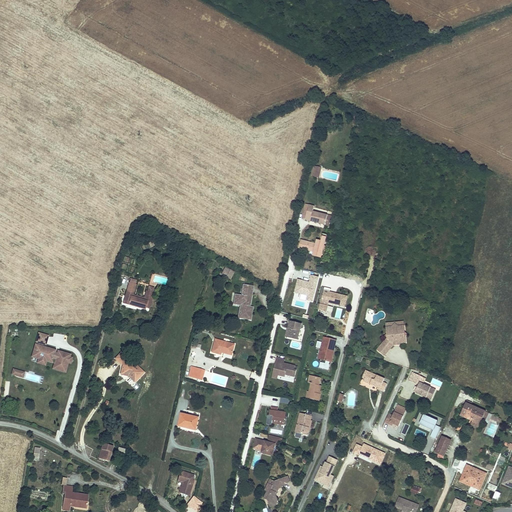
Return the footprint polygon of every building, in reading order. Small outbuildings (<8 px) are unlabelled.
[(315,206),(309,205),(306,218),(305,220),(317,222),(317,221),(319,221),(319,223),(325,224),(327,215),(313,212),(315,206)] [(315,243),(308,241),(306,250),(314,252),(321,254),(322,250),(323,246),(326,234),(323,233),(321,240),(319,240),(319,242),(316,241),(315,243)] [(308,241),(301,239),(299,248),(306,250),(308,241)] [(309,281),(297,279),(294,293),(307,296),(306,300),(313,301),(319,277),(310,275),(309,281)] [(133,293),(134,293),(137,285),(136,285),(130,283),(129,283),(124,300),(129,301),(128,304),(142,309),(142,310),(145,311),(146,308),(150,309),(155,293),(154,293),(148,291),(146,291),(145,296),(146,297),(145,301),(132,297),(133,293)] [(256,308),(252,307),(250,306),(251,303),(253,304),(255,295),(253,294),(255,287),(247,285),(244,295),(239,294),(237,300),(246,302),(246,305),(244,305),(241,317),(252,320),(256,308)] [(344,307),(347,297),(332,293),(331,295),(329,294),(329,293),(329,292),(324,291),(319,311),(326,312),(328,303),(330,304),(344,307)] [(144,298),(134,295),(134,293),(133,293),(132,297),(145,301),(146,297),(145,296),(144,298)] [(297,340),(301,324),(289,321),(288,328),(287,329),(289,329),(286,337),(297,340)] [(386,355),(394,345),(395,344),(398,344),(400,345),(405,344),(405,338),(403,336),(405,334),(405,327),(398,328),(397,326),(395,325),(394,326),(393,328),(386,328),(387,335),(389,337),(387,339),(379,349),(386,355)] [(58,355),(55,354),(56,351),(43,347),(44,344),(46,344),(48,337),(40,334),(38,342),(40,342),(39,346),(37,345),(35,350),(36,351),(35,357),(52,362),(54,358),(57,359),(55,366),(60,368),(60,370),(66,372),(68,362),(71,363),(72,358),(70,358),(70,355),(59,352),(58,355)] [(332,350),(334,341),(325,338),(324,344),(317,342),(315,348),(321,349),(322,349),(321,355),(322,355),(320,360),(325,361),(324,364),(320,363),(318,368),(327,370),(329,365),(328,365),(329,362),(327,361),(328,357),(331,357),(333,350),(332,350)] [(218,340),(214,352),(222,354),(223,352),(233,354),(235,344),(218,340)] [(144,372),(135,364),(124,361),(129,357),(123,351),(116,359),(121,364),(123,365),(121,375),(129,376),(135,382),(144,372)] [(293,370),(294,366),(282,363),(283,359),(276,357),(272,371),(274,374),(277,375),(284,377),(284,374),(293,377),(295,370),(293,370)] [(369,378),(370,375),(364,372),(361,380),(364,381),(365,377),(369,378)] [(419,384),(422,378),(412,373),(408,382),(418,386),(417,389),(415,392),(415,394),(430,401),(435,391),(424,386),(419,384)] [(382,384),(384,380),(370,375),(369,378),(365,377),(364,381),(363,383),(369,386),(370,385),(372,386),(371,387),(377,389),(376,390),(383,393),(386,385),(382,384)] [(317,379),(310,377),(308,384),(309,385),(308,393),(309,393),(308,400),(318,401),(319,395),(318,395),(319,393),(320,387),(318,387),(316,386),(317,379)] [(486,411),(466,402),(462,412),(471,417),(472,415),(475,416),(474,420),(474,421),(481,424),(483,419),(486,411)] [(278,410),(270,408),(270,413),(272,414),(271,420),(282,423),(285,414),(285,412),(278,410)] [(399,428),(405,414),(396,410),(393,418),(389,416),(385,425),(389,426),(390,425),(393,426),(399,428)] [(310,420),(311,416),(299,413),(294,432),(306,435),(307,431),(308,427),(309,428),(311,421),(310,420)] [(199,418),(182,414),(179,424),(191,427),(190,428),(196,430),(199,418)] [(438,422),(424,415),(420,423),(434,430),(430,437),(435,440),(441,428),(436,426),(438,422)] [(59,431),(56,439),(62,441),(64,433),(59,431)] [(282,443),(283,438),(269,435),(268,440),(282,443)] [(444,456),(452,440),(443,436),(436,452),(444,456)] [(273,444),(253,438),(252,444),(256,445),(255,449),(260,450),(259,452),(269,455),(270,452),(273,444)] [(103,446),(100,459),(109,461),(113,446),(107,444),(106,445),(105,445),(104,446),(103,446)] [(385,454),(365,444),(363,447),(358,445),(354,452),(360,455),(361,454),(370,458),(369,459),(380,464),(385,454)] [(330,473),(337,459),(329,455),(326,461),(325,461),(323,466),(321,470),(322,470),(321,472),(318,471),(315,478),(319,480),(321,480),(325,481),(326,480),(330,482),(333,475),(330,473)] [(466,465),(460,481),(479,490),(486,474),(466,465)] [(193,480),(194,475),(182,471),(179,480),(184,482),(181,489),(190,492),(194,481),(193,480)] [(281,487),(282,484),(286,483),(284,477),(277,479),(276,481),(270,478),(264,489),(267,491),(263,497),(267,499),(268,502),(271,501),(275,503),(277,500),(275,495),(275,493),(276,492),(279,488),(281,487)] [(64,486),(63,494),(65,495),(66,492),(73,493),(74,487),(64,486)] [(497,500),(500,493),(495,491),(492,498),(497,500)] [(65,495),(63,507),(70,507),(70,506),(87,509),(89,496),(73,493),(66,492),(65,495)] [(274,505),(275,503),(271,501),(268,502),(267,499),(263,497),(267,507),(269,506),(274,505)] [(456,498),(450,511),(465,511),(463,511),(467,503),(456,498)] [(411,511),(414,506),(397,500),(393,510),(398,511),(411,511)]
